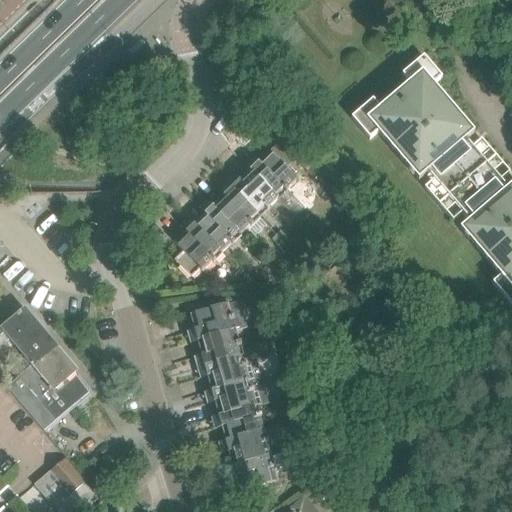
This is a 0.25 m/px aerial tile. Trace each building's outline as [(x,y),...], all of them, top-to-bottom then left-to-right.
[(475,134),(434,87),(442,80),(424,58),(402,77),(410,85),(380,110),(373,102),(351,120),(370,141),(378,135),(419,182),(428,175),(434,183),(425,190),(439,207),(496,158),(482,142),(472,150),(465,142),(475,134)] [(249,172),(277,201),(297,182),(269,154),(257,165),(258,166),(250,173),(250,172),(249,172)] [(500,183),(510,175),(496,158),(439,207),(453,223),(463,216),(469,223),(460,231),(501,278),(492,285),(511,307),(511,305),(511,186),(507,191),(500,183)] [(259,219),(277,201),(249,172),(238,184),(239,184),(232,191),(259,219)] [(240,238),(259,219),(232,191),(224,199),(224,198),(212,209),(213,210),(240,238)] [(221,256),(240,238),(213,210),(206,217),(205,217),(193,228),(194,228),(221,256)] [(202,275),(221,256),(194,228),(187,236),(186,235),(174,246),(190,262),(181,270),(188,278),(197,270),(202,275)] [(276,237),(283,244),(287,239),(281,232),(276,237)] [(278,248),(283,244),(276,237),(272,241),(278,248)] [(198,344),(235,333),(228,307),(221,309),(220,304),(209,307),(210,312),(189,318),(194,334),(195,334),(198,344)] [(29,369),(54,346),(24,311),(0,331),(0,358),(1,357),(0,356),(0,352),(8,345),(29,369)] [(205,369),(243,358),(235,333),(198,344),(197,344),(201,360),(203,360),(205,369)] [(267,351),(275,349),(273,342),(265,345),(267,351)] [(65,364),(67,362),(54,346),(29,369),(5,389),(44,435),(89,396),(65,364)] [(255,355),(243,358),(205,369),(208,378),(207,378),(211,394),(213,394),(263,380),(255,355)] [(270,405),(263,380),(213,394),(215,404),(214,404),(218,420),(220,419),(270,405)] [(281,401),(282,407),(291,405),(289,399),(281,401)] [(270,405),(220,419),(222,428),(221,429),(225,445),(227,444),(264,433),(277,430),(276,429),(280,428),(276,414),(272,415),(270,405)] [(232,470),(234,470),(271,459),(264,433),(227,444),(229,454),(228,454),(232,470)] [(282,456),(273,459),(277,474),(286,472),(282,456)] [(235,479),(239,495),(260,489),(262,494),(280,489),(271,459),(234,470),(236,479),(235,479)] [(412,491),(416,496),(433,482),(413,459),(389,480),(404,498),(412,491)] [(83,511),(96,502),(64,464),(62,462),(33,487),(54,511),(83,511)] [(435,509),(440,505),(445,511),(452,511),(459,506),(441,485),(426,498),(435,509)] [(320,511),(306,495),(288,510),(290,511),(320,511)]
